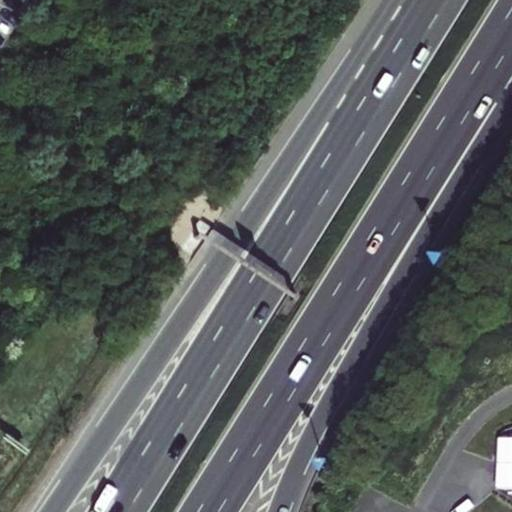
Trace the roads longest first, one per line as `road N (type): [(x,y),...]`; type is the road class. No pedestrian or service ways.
road 1 (motorway): [(426,15),(328,105),(55,511)]
road 2 (motorway): [(426,15),(116,511)]
road 3 (motorway): [(213,511),(511,40)]
road 4 (motorway): [(277,511),(312,431),(511,92)]
